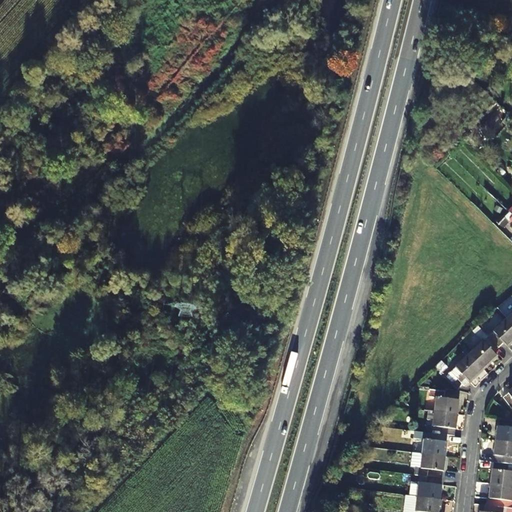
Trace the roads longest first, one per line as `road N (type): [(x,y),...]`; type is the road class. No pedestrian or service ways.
road 1 (trunk): [(390,0),(254,511)]
road 2 (trunk): [(287,511),(422,0)]
road 3 (residential): [(464,511),(478,401),(511,365)]
